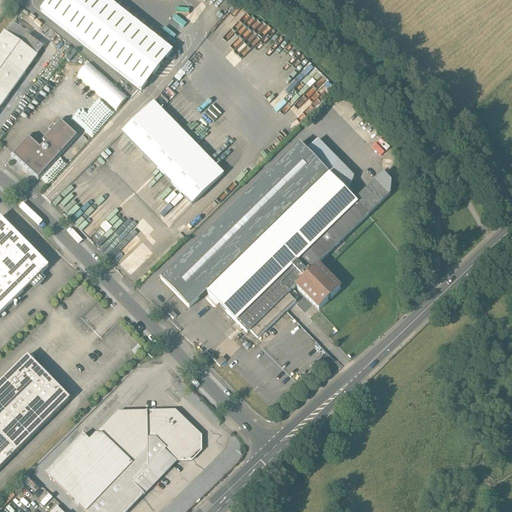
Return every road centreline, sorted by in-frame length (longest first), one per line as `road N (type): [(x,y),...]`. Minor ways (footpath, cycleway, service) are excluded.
road 1 (unclassified): [(0,179),(273,451)]
road 2 (secondary): [(273,451),(511,228)]
